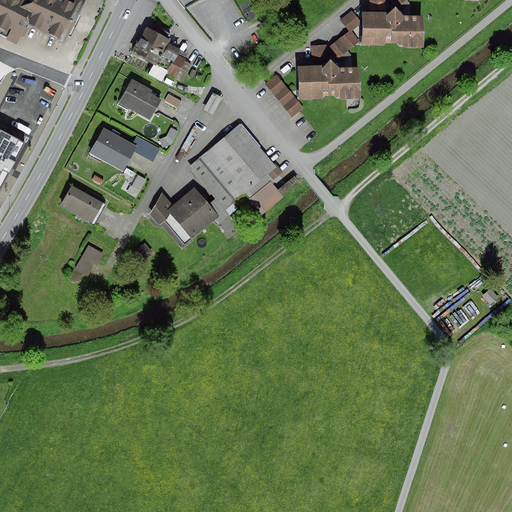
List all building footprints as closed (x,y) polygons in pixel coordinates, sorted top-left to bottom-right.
[(0,0),(0,35),(7,38),(7,39),(17,44),(27,24),(64,41),(83,0),(0,0)] [(384,0),(368,0),(368,10),(384,10),(384,0)] [(386,44),(397,43),(399,45),(403,45),(403,48),(424,48),(424,16),(404,16),(396,7),(390,12),(362,12),(362,46),(384,46),(386,44)] [(361,23),(352,11),(340,20),(349,31),(352,31),(361,23)] [(172,40),(146,26),(132,52),(154,64),(149,75),(162,82),(167,73),(183,81),(192,65),(185,61),(186,60),(179,56),(182,50),(170,43),(172,40)] [(349,31),(328,48),(338,60),(360,42),(352,31),(349,31)] [(328,60),(327,45),(312,46),(313,60),(328,60)] [(325,66),(298,67),(299,100),(323,99),(325,96),(335,96),(337,98),(340,98),(340,100),(362,99),(361,67),(340,68),(331,60),(325,66)] [(304,108),(276,75),(265,84),(292,118),(304,108)] [(153,90),(133,80),(119,104),(150,121),(162,100),(151,94),(153,90)] [(44,119),(48,91),(27,88),(22,125),(29,126),(31,117),(44,119)] [(223,98),(213,93),(203,110),(213,116),(223,98)] [(182,102),(168,94),(164,101),(178,109),(182,102)] [(4,118),(20,121),(23,104),(7,101),(4,118)] [(240,124),(189,168),(216,199),(209,205),(219,216),(216,218),(220,222),(228,215),(225,211),(233,204),(237,209),(234,211),(242,220),(256,209),(262,217),(285,198),(274,184),(276,182),(274,180),(283,173),(277,166),(276,167),(240,124)] [(179,132),(171,128),(166,137),(159,139),(162,148),(172,144),(179,132)] [(0,193),(27,145),(0,129),(0,193)] [(125,141),(104,129),(91,153),(122,170),(134,150),(123,144),(125,141)] [(137,172),(129,190),(139,194),(147,176),(137,172)] [(103,204),(71,186),(60,206),(92,224),(103,204)] [(162,193),(150,214),(160,226),(165,221),(185,245),(216,218),(219,216),(209,205),(195,188),(173,206),(162,193)] [(149,220),(143,225),(146,229),(153,224),(149,220)] [(153,253),(145,243),(135,252),(143,262),(153,253)] [(94,265),(97,267),(104,254),(88,246),(75,269),(88,277),(94,265)] [(491,289),(483,296),(492,306),(500,299),(491,289)]
